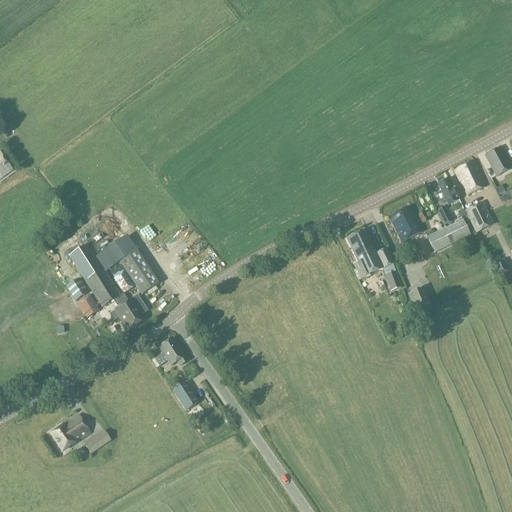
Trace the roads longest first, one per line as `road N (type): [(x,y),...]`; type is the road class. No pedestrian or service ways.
road 1 (tertiary): [(171,318),(239,267),(511,129)]
road 2 (unclassified): [(309,511),(171,318)]
road 3 (tertiary): [(0,420),(171,318)]
